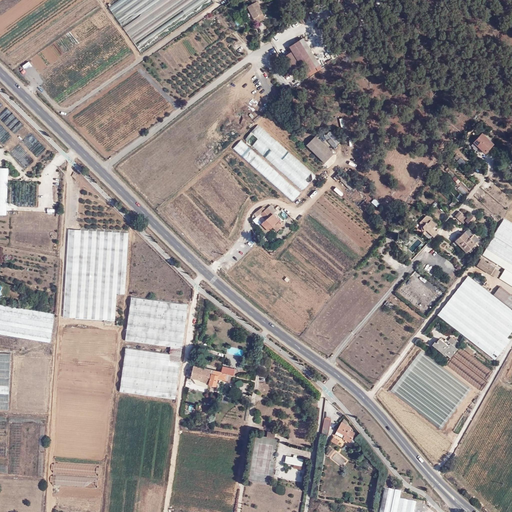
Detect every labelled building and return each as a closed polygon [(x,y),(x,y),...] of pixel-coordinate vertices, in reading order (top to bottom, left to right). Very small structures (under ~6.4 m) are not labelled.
[(214,5),(210,0),(118,0),(108,8),(142,56),(214,5)] [(257,0),(250,0),(252,5),(247,7),(255,25),(267,19),(257,0)] [(322,67),(304,37),(287,47),(291,53),(282,58),(289,69),(300,63),(308,75),(322,67)] [(328,133),(340,143),(341,142),(332,130),(328,133)] [(334,148),(340,143),(328,133),(324,136),(334,148)] [(483,133),(476,140),(489,150),(494,144),(483,133)] [(334,154),(316,135),(307,145),(324,163),(334,154)] [(489,150),(476,140),(473,143),(485,154),(489,150)] [(343,175),(340,171),(333,178),(336,181),(339,180),(343,175)] [(355,186),(343,175),(339,180),(350,191),(355,186)] [(273,227),(277,230),(284,223),(274,213),(277,209),(276,207),(275,208),(271,204),(266,209),(263,206),(254,213),(262,223),(266,219),(273,227)] [(465,221),(471,226),(476,219),(471,214),(468,217),(464,214),(464,215),(459,212),(455,217),(463,224),(465,221)] [(426,230),(433,237),(438,232),(432,227),(436,224),(425,215),(421,219),(422,225),(424,225),(425,229),(426,230)] [(262,223),(259,226),(265,233),(273,227),(266,219),(262,223)] [(505,269),(499,279),(511,286),(511,224),(504,219),(482,255),(505,269)] [(64,303),(115,307),(116,293),(124,294),(128,233),(68,229),(64,303)] [(469,229),(455,241),(466,253),(468,250),(470,253),(477,246),(475,244),(479,240),(469,229)] [(466,253),(455,241),(452,245),(462,256),(466,253)] [(501,272),(477,257),(473,263),(497,278),(501,272)] [(509,340),(507,338),(511,330),(511,311),(468,277),(437,315),(494,360),(509,340)] [(493,295),(511,309),(511,296),(499,287),(493,295)] [(188,303),(131,296),(119,391),(175,398),(188,303)] [(115,320),(115,307),(64,303),(63,317),(115,320)] [(54,314),(0,304),(0,334),(50,343),(54,314)] [(454,340),(451,344),(445,340),(443,342),(439,339),(434,344),(450,357),(460,345),(454,340)] [(446,367),(416,344),(396,370),(460,419),(479,393),(446,367)] [(492,373),(460,348),(447,365),(481,392),(487,382),(486,381),(492,373)] [(0,410),(8,410),(11,354),(0,353),(0,410)] [(215,369),(196,365),(195,370),(191,369),(189,377),(193,377),(205,380),(205,382),(212,383),(215,369)] [(233,373),(236,374),(237,368),(225,366),(224,371),(233,373)] [(224,371),(215,369),(212,383),(218,385),(220,378),(231,380),(233,373),(224,371)] [(393,394),(399,401),(451,442),(458,433),(456,431),(462,423),(395,371),(385,385),(393,394)] [(192,383),(211,387),(212,383),(205,382),(205,380),(193,377),(192,383)] [(382,388),(399,401),(393,394),(385,385),(382,388)] [(330,419),(324,418),(322,433),(328,434),(330,419)] [(350,427),(341,421),(335,434),(353,444),(356,440),(352,438),(355,433),(349,430),(350,427)] [(413,511),(415,502),(398,499),(400,491),(384,488),(378,511),(413,511)]
